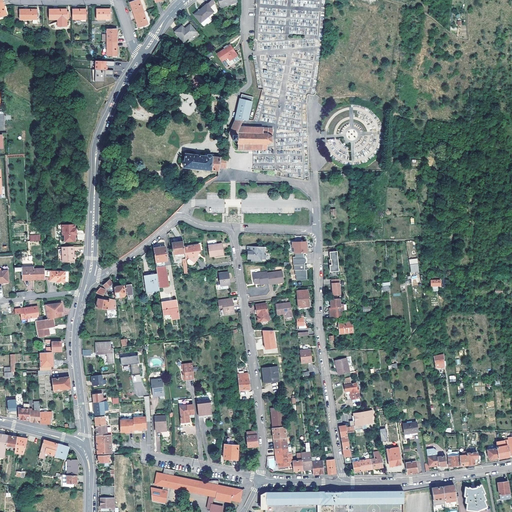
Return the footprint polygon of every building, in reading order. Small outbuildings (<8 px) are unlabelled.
[(139,0),(136,0),(129,2),(134,15),(143,11),(139,0)] [(216,10),(213,0),(211,0),(193,15),(200,23),(216,10)] [(19,10),(19,20),(37,20),(37,9),(19,10)] [(49,9),(49,19),(61,19),(61,25),(67,25),(67,19),(69,18),(69,12),(66,12),(66,9),(49,9)] [(72,9),(72,19),(86,19),(86,14),(86,9),(72,9)] [(96,9),(96,19),(110,19),(110,9),(96,9)] [(143,11),(134,15),(138,27),(148,24),(143,11)] [(183,31),(180,27),(174,32),(183,43),(196,32),(190,24),(183,31)] [(117,42),(117,29),(106,29),(106,42),(117,42)] [(117,56),(117,42),(106,42),(103,42),(103,46),(106,46),(107,56),(117,56)] [(223,47),(224,48),(217,53),(222,60),(227,56),(229,55),(232,58),(237,55),(230,44),(227,47),(226,45),(223,47)] [(96,60),(95,68),(106,69),(106,67),(114,67),(115,61),(96,60)] [(113,70),(96,69),(95,82),(105,82),(105,75),(113,75),(113,70)] [(192,109),(196,108),(194,93),(179,96),(182,115),(193,113),(192,109)] [(247,120),(252,102),(252,97),(241,95),(240,99),(239,99),(235,120),(228,134),(230,135),(233,135),(233,134),(237,134),(239,128),(241,124),(246,125),(247,120)] [(247,128),(239,128),(237,134),(233,134),(233,135),(233,140),(241,140),(240,149),(248,149),(253,149),(253,150),(254,149),(262,149),(263,150),(263,149),(266,149),(267,150),(268,150),(267,149),(268,145),(268,144),(272,142),(273,142),(272,141),(272,137),(274,137),(273,135),(273,128),(263,128),(263,127),(262,128),(254,128),(254,127),(253,127),(253,128),(247,128)] [(186,152),(184,167),(219,171),(220,171),(220,167),(223,167),(227,168),(226,158),(224,157),(215,157),(214,156),(214,154),(213,154),(212,155),(211,155),(211,154),(208,154),(207,155),(207,154),(205,153),(205,154),(204,156),(187,154),(187,152),(186,152)] [(75,229),(75,224),(62,225),(63,235),(60,235),(60,242),(75,241),(75,235),(77,235),(76,229),(75,229)] [(179,253),(180,256),(185,256),(184,247),(183,242),(172,243),(174,254),(179,253)] [(298,242),(293,242),(293,247),(294,247),(294,253),(295,253),(304,253),(307,253),(307,243),(302,243),(298,243),(298,242)] [(216,254),(216,256),(224,255),(222,244),(207,246),(208,255),(216,254)] [(185,256),(186,259),(190,258),(195,262),(199,257),(196,255),(200,250),(199,245),(184,247),(185,256)] [(62,249),(62,259),(62,262),(70,261),(72,260),(72,256),(73,255),(73,246),(62,247),(62,249)] [(153,248),(156,267),(164,266),(166,265),(165,261),(168,260),(166,247),(163,247),(159,248),(153,248)] [(265,247),(248,247),(248,252),(250,252),(250,255),(249,255),(250,260),(252,260),(252,261),(262,262),(262,260),(266,260),(266,256),(265,256),(265,247)] [(330,272),(339,271),(337,252),(330,252),(330,260),(331,260),(331,265),(329,265),(330,272)] [(304,253),(295,253),(296,257),(293,257),(294,265),(295,270),(296,275),(297,280),(307,280),(307,270),(305,270),(305,269),(305,267),(305,266),(305,264),(306,263),(307,262),(308,261),(308,260),(307,259),(307,258),(305,257),(304,257),(304,253)] [(418,271),(418,263),(410,264),(410,271),(418,271)] [(44,270),(44,269),(33,269),(33,267),(14,267),(14,271),(23,271),(23,279),(45,279),(44,270)] [(50,279),(50,281),(57,281),(57,282),(65,282),(65,271),(44,270),(45,279),(50,279)] [(157,272),(159,288),(169,286),(167,270),(164,270),(157,271),(157,272)] [(157,272),(144,274),(147,291),(159,290),(159,288),(157,272)] [(231,284),(232,284),(231,272),(219,274),(221,286),(219,286),(219,290),(231,288),(231,284)] [(255,284),(258,283),(264,283),(264,284),(270,283),(268,274),(268,272),(253,274),(255,284)] [(277,282),(285,281),(283,272),(268,274),(270,283),(270,285),(278,284),(277,282)] [(440,285),(440,280),(436,280),(436,278),(430,278),(430,286),(440,285)] [(107,289),(113,284),(109,280),(103,285),(107,289)] [(341,283),(332,283),(333,295),(341,295),(341,283)] [(116,286),(114,287),(115,293),(115,297),(124,296),(125,294),(124,285),(121,286),(116,286)] [(105,292),(106,289),(101,287),(98,290),(97,292),(96,293),(104,296),(105,292)] [(309,308),(307,293),(297,294),(299,309),(309,308)] [(234,314),(232,298),(218,300),(219,309),(222,308),(224,310),(224,316),(234,314)] [(107,310),(117,312),(116,300),(114,300),(109,299),(108,301),(98,299),(97,300),(97,304),(96,307),(107,309),(107,310)] [(330,313),(330,318),(337,318),(342,318),(343,318),(343,311),(343,305),(342,299),(341,299),(331,299),(332,308),(332,313),(330,313)] [(171,314),(172,319),(179,318),(177,300),(161,302),(163,315),(171,314)] [(278,313),(283,312),(286,312),(286,313),(286,316),(292,315),(290,301),(276,303),(278,313)] [(62,310),(61,303),(45,305),(47,319),(52,318),(61,317),(60,312),(60,310),(62,310)] [(257,309),(255,309),(256,313),(258,314),(259,321),(269,319),(266,303),(256,304),(257,309)] [(37,306),(13,309),(14,314),(20,313),(20,319),(37,317),(36,312),(37,311),(37,306)] [(53,327),(52,318),(47,319),(35,320),(38,337),(48,335),(47,328),(53,327)] [(353,332),(352,321),(338,323),(339,333),(353,332)] [(272,364),(282,363),(279,331),(268,331),(272,364)] [(61,343),(65,342),(65,339),(56,339),(57,341),(52,342),(52,343),(52,352),(61,352),(61,343)] [(111,341),(96,342),(97,354),(108,353),(108,362),(114,362),(113,347),(111,347),(111,341)] [(300,351),(301,363),(312,362),(311,350),(307,350),(307,352),(305,352),(305,351),(300,351)] [(39,361),(40,370),(43,370),(50,369),(52,369),(52,365),(53,365),(52,352),(40,353),(40,358),(41,361),(39,361)] [(444,354),(437,356),(433,356),(436,367),(444,365),(443,360),(444,354)] [(338,374),(350,371),(346,356),(334,360),(338,374)] [(139,357),(121,357),(121,365),(131,365),(132,376),(140,376),(139,357)] [(184,372),(182,374),(183,376),(184,377),(185,380),(194,379),(192,362),(183,363),(184,372)] [(277,367),(263,369),(265,381),(278,380),(277,367)] [(163,383),(161,368),(150,370),(151,385),(163,383)] [(238,374),(240,391),(241,391),(241,390),(250,389),(248,373),(238,374)] [(102,375),(92,376),(93,386),(103,384),(102,379),(102,375)] [(53,390),(63,388),(70,388),(69,377),(51,379),(53,390)] [(350,379),(344,380),(346,391),(350,390),(352,399),(359,397),(358,390),(356,383),(351,384),(350,379)] [(89,403),(105,401),(106,401),(106,398),(103,398),(102,393),(93,394),(93,398),(88,398),(89,403)] [(8,413),(17,415),(15,396),(7,397),(8,410),(11,409),(11,411),(8,411),(8,413)] [(207,413),(207,414),(212,413),(210,400),(206,400),(206,399),(205,399),(205,398),(204,398),(203,398),(202,399),(202,400),(197,401),(198,415),(204,414),(204,413),(205,412),(206,412),(206,413),(207,413)] [(40,422),(39,412),(39,401),(33,401),(33,411),(29,410),(30,420),(30,421),(35,421),(40,422)] [(106,407),(105,401),(89,403),(90,412),(96,411),(104,410),(104,407),(106,407)] [(23,403),(23,408),(18,408),(19,419),(24,419),(30,420),(29,410),(29,404),(23,403)] [(273,428),(285,426),(283,406),(270,408),(273,428)] [(377,411),(378,417),(385,415),(384,408),(379,409),(379,410),(377,411)] [(180,410),(181,427),(190,426),(189,415),(194,415),(193,409),(180,410)] [(354,414),(354,418),(356,418),(356,420),(355,420),(350,421),(351,427),(355,426),(355,430),(364,428),(364,424),(373,423),(372,416),(374,416),(372,410),(354,414)] [(40,422),(40,423),(45,423),(50,423),(50,418),(52,418),(52,412),(39,412),(40,422)] [(96,425),(105,425),(105,416),(95,417),(96,425)] [(167,431),(166,416),(154,416),(155,428),(155,430),(162,429),(162,431),(167,431)] [(133,419),(120,420),(121,432),(129,431),(129,432),(134,432),(134,429),(142,429),(142,430),(147,430),(146,417),(133,417),(133,419)] [(97,435),(111,434),(111,427),(107,427),(107,425),(105,425),(96,425),(97,435)] [(414,436),(414,435),(418,434),(417,425),(404,426),(406,439),(406,440),(412,439),(411,436),(414,436)] [(273,428),(274,438),(287,436),(285,426),(273,428)] [(344,449),(350,447),(349,442),(347,433),(348,433),(347,432),(347,428),(347,426),(340,427),(342,440),(344,449)] [(386,427),(380,428),(382,440),(388,439),(386,427)] [(248,446),(258,445),(257,432),(247,433),(248,446)] [(111,434),(97,435),(97,453),(112,453),(111,434)] [(6,446),(15,448),(17,438),(8,436),(6,446)] [(274,438),(275,448),(288,446),(287,436),(274,438)] [(506,440),(497,441),(497,448),(499,458),(511,455),(511,437),(505,438),(506,440)] [(14,452),(23,455),(27,440),(17,438),(15,448),(14,452)] [(46,453),(55,455),(55,454),(58,444),(50,442),(43,440),(39,458),(43,459),(45,453),(46,448),(48,448),(46,453)] [(66,458),(70,447),(69,447),(64,446),(58,444),(55,454),(66,458)] [(238,459),(238,445),(225,444),(224,458),(238,459)] [(289,453),(288,446),(275,448),(277,463),(278,462),(278,466),(290,465),(289,461),(292,461),(292,460),(292,452),(289,453)] [(350,447),(344,449),(343,449),(346,462),(353,461),(350,447)] [(398,447),(387,449),(389,465),(401,464),(398,447)] [(462,455),(459,455),(460,465),(468,465),(467,453),(467,450),(467,448),(465,449),(466,452),(462,452),(462,455)] [(489,459),(499,458),(497,448),(488,450),(489,459)] [(438,457),(437,451),(434,449),(427,450),(429,466),(439,465),(438,457)] [(312,469),(311,461),(310,450),(305,450),(306,454),(301,455),(302,459),(303,469),(303,470),(312,469)] [(370,455),(371,458),(372,468),(383,467),(381,456),(380,451),(373,452),(374,458),(372,458),(372,454),(370,455)] [(476,464),(475,458),(477,458),(477,452),(471,453),(467,453),(468,465),(476,464)] [(110,454),(98,455),(98,462),(103,462),(103,463),(110,463),(110,460),(108,460),(108,456),(109,456),(110,454)] [(446,455),(438,457),(439,465),(439,466),(447,465),(446,455)] [(459,455),(449,456),(450,466),(460,465),(459,455)] [(361,470),(372,468),(371,458),(359,460),(361,470)] [(67,475),(76,475),(77,459),(67,459),(67,475)] [(292,461),(293,470),(303,469),(302,459),(298,460),(292,460),(292,461)] [(335,468),(334,459),(326,460),(328,474),(332,473),(336,473),(335,468)] [(311,461),(312,469),(313,474),(318,473),(324,472),(323,460),(311,461)] [(353,461),(354,472),(361,470),(359,460),(353,461)] [(416,461),(406,462),(408,473),(418,472),(416,461)] [(157,502),(168,505),(170,495),(167,494),(169,487),(206,495),(213,496),(215,496),(215,498),(231,502),(231,499),(239,501),(242,490),(239,489),(218,485),(219,480),(214,480),(211,480),(205,482),(174,476),(175,470),(165,468),(163,474),(157,473),(155,484),(164,486),(163,493),(160,492),(157,502)] [(76,484),(76,475),(67,475),(67,484),(76,484)] [(508,481),(498,482),(499,495),(509,493),(508,481)] [(474,487),(465,486),(464,496),(466,496),(465,502),(467,503),(466,509),(476,511),(487,506),(485,500),(486,499),(484,494),(485,493),(482,484),(474,487)] [(442,487),(444,498),(445,508),(457,506),(454,485),(447,486),(442,487)] [(115,494),(115,486),(98,486),(98,487),(101,487),(101,494),(115,494)] [(433,500),(444,498),(442,487),(437,487),(432,488),(433,500)] [(266,492),(261,494),(261,508),(266,508),(266,503),(320,504),(319,511),(334,511),(335,503),(348,503),(403,503),(403,491),(320,491),(320,493),(266,492)] [(213,496),(206,495),(204,506),(210,508),(211,504),(213,496)] [(115,497),(101,497),(101,511),(116,511),(115,497)] [(347,511),(348,503),(335,503),(334,511),(347,511)]
